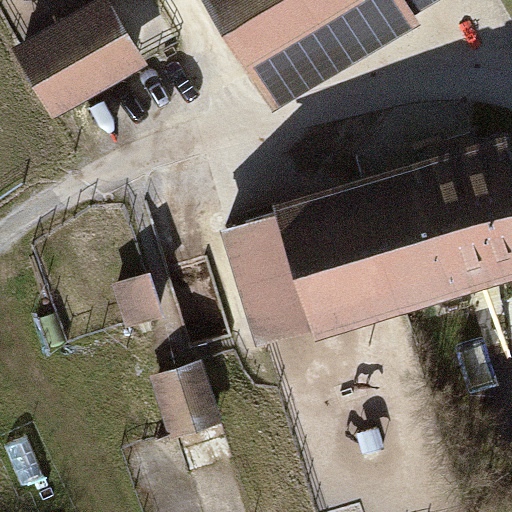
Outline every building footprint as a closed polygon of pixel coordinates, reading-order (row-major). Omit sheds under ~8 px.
[(115,0),(93,0),(14,46),(55,116),(151,60),(115,0)] [(203,0),(269,107),(421,14),(416,7),(426,0),(203,0)] [(216,225),(253,341),(310,323),(313,331),(511,268),(511,148),(504,123),(266,198),(269,208),(216,225)] [(156,277),(121,286),(133,333),(168,324),(156,277)] [(201,359),(149,374),(168,437),(219,421),(201,359)]
